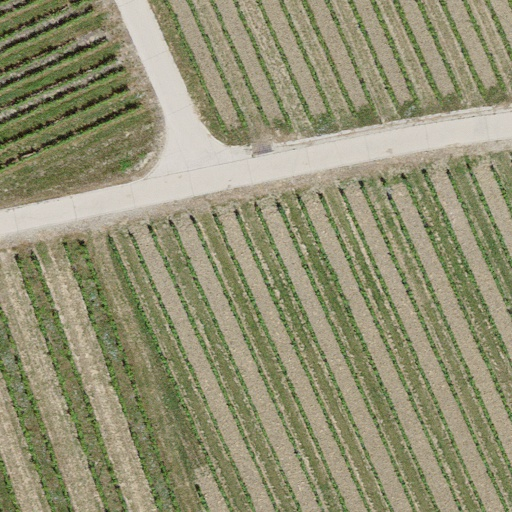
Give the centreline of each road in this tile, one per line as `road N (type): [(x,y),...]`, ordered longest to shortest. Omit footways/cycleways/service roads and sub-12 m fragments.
road 1 (track): [(511,139),(214,180)]
road 2 (track): [(0,225),(214,180)]
road 3 (track): [(131,0),(214,180)]
